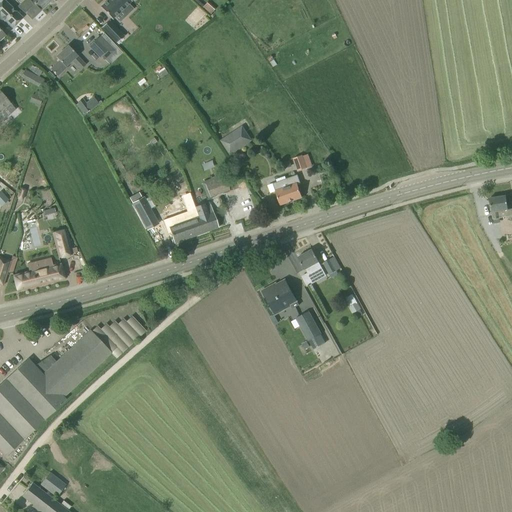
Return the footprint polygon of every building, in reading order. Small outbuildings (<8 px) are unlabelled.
[(0,18),(1,17),(12,28),(22,17),(3,0),(0,3),(0,18)] [(31,0),(15,0),(20,4),(18,6),(31,19),(41,10),(31,0)] [(31,0),(41,10),(50,0),(31,0)] [(129,0),(107,0),(100,7),(113,20),(115,17),(122,11),(127,16),(134,9),(129,4),(132,2),(129,0)] [(205,2),(201,6),(209,13),(213,8),(205,2)] [(109,20),(101,28),(116,43),(124,36),(109,20)] [(97,38),(89,46),(100,58),(101,56),(104,60),(114,51),(100,36),(98,39),(97,38)] [(77,55),(75,52),(68,45),(55,57),(62,64),(65,67),(66,66),(72,61),(79,68),(80,70),(85,65),(77,56),(77,55)] [(46,80),(25,69),(25,71),(21,69),(18,75),(21,77),(21,78),(42,89),(46,80)] [(10,103),(0,90),(0,122),(4,120),(6,123),(13,117),(10,114),(15,109),(10,103)] [(39,103),(41,97),(31,95),(29,101),(39,103)] [(83,99),(77,103),(85,113),(90,109),(83,99)] [(230,154),(251,140),(242,127),(221,141),(230,154)] [(302,156),(293,159),(297,171),(306,168),(302,156)] [(229,190),(222,172),(199,180),(206,199),(229,190)] [(286,179),(283,180),(284,181),(291,201),(301,197),(298,188),(297,185),(300,184),(297,175),(286,179)] [(276,183),(273,184),(276,191),(275,191),(277,195),(280,205),(291,201),(284,181),(283,180),(276,183)] [(0,191),(0,205),(1,207),(8,200),(1,191),(0,191)] [(131,200),(141,195),(139,192),(129,197),(131,200)] [(511,208),(508,209),(505,196),(489,198),(492,219),(511,216),(511,208)] [(142,198),(133,203),(147,230),(158,224),(151,210),(150,211),(142,198)] [(192,219),(169,227),(171,234),(174,243),(197,235),(218,228),(215,218),(210,205),(205,206),(204,203),(203,204),(204,205),(195,208),(195,207),(194,207),(195,210),(189,212),(192,219)] [(65,230),(52,233),(58,257),(71,254),(65,230)] [(312,282),(318,278),(322,276),(318,269),(314,272),(311,266),(319,262),(312,250),(297,257),(304,270),(305,269),(312,282)] [(0,257),(0,284),(3,285),(7,273),(9,273),(12,272),(17,258),(12,256),(11,261),(0,257)] [(336,271),(340,269),(334,257),(323,263),(331,278),(338,275),(336,271)] [(13,275),(17,291),(64,279),(60,263),(13,275)] [(264,291),(262,292),(275,316),(291,307),(292,309),(299,305),(297,302),(297,301),(285,280),(271,287),(270,286),(263,290),(264,291)] [(351,313),(360,310),(353,293),(344,297),(351,313)] [(321,334),(309,311),(296,318),(308,341),(321,334)] [(110,353),(116,358),(146,331),(132,316),(126,322),(123,319),(117,324),(115,321),(109,327),(106,324),(100,329),(97,326),(91,332),(90,331),(55,363),(50,358),(37,370),(28,359),(0,384),(0,450),(5,456),(65,400),(63,397),(110,353)] [(56,496),(65,485),(57,479),(49,473),(40,484),(48,490),(56,496)] [(43,509),(46,511),(69,511),(32,483),(22,496),(42,511),(43,509)]
